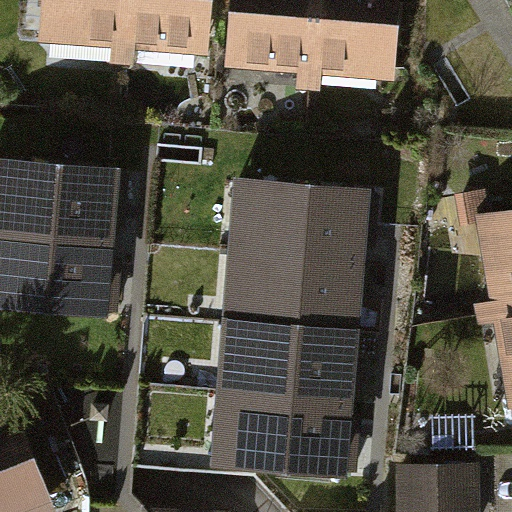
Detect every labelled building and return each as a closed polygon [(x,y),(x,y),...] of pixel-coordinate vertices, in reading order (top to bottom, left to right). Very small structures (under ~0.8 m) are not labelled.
[(208,63),(214,0),(45,0),(41,46),(208,63)] [(405,0),(242,0),(234,64),(394,85),(405,0)] [(2,232),(107,240),(110,201),(124,202),(126,173),(113,172),(113,170),(7,162),(2,232)] [(254,252),(357,261),(360,221),(375,222),(377,194),(362,192),(363,191),(259,183),(254,252)] [(511,196),(479,201),(506,390),(511,389),(511,196)] [(107,240),(2,232),(0,256),(0,302),(100,310),(101,308),(116,309),(118,280),(104,279),(107,240)] [(247,322),(352,330),(357,261),(254,252),(234,250),(233,265),(252,267),(247,322)] [(346,400),(352,330),(247,322),(243,376),(224,375),(223,390),(242,392),(346,400)] [(346,400),(242,392),(236,461),(340,469),(340,467),(354,468),(357,440),(343,439),(346,400)] [(0,408),(0,511),(5,511),(49,495),(41,473),(57,466),(32,401),(13,404),(0,408)] [(474,511),(474,463),(403,465),(403,511),(474,511)]
